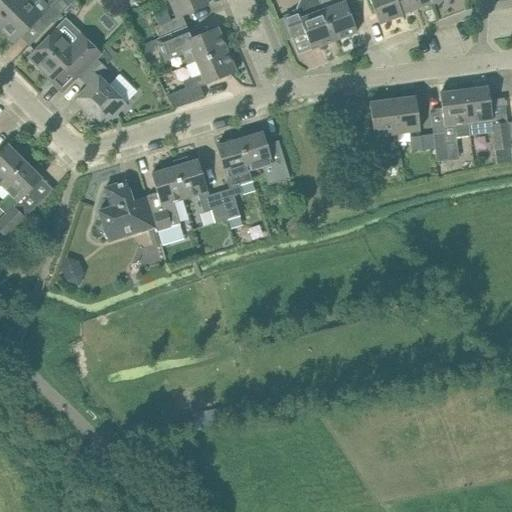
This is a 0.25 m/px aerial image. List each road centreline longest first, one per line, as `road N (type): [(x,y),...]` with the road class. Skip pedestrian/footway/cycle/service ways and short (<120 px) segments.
road 1 (residential): [(289,90),(84,150),(61,144),(0,80)]
road 2 (unclassified): [(171,511),(0,344)]
road 3 (residential): [(289,90),(480,64)]
